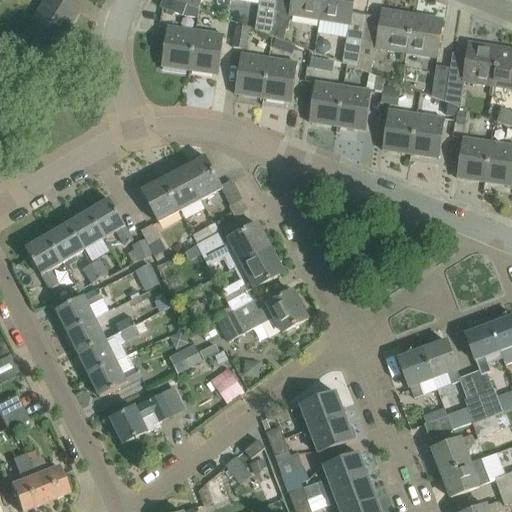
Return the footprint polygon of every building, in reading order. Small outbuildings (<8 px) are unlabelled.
[(79,13),(57,0),(46,0),(24,38),(50,54),(64,31),(67,33),(79,13)] [(179,15),(183,16),(188,5),(174,0),(163,0),(160,8),(179,15)] [(199,9),(201,0),(174,0),(188,5),(199,9)] [(290,17),(320,22),(323,0),(293,0),(292,6),(277,4),(272,37),(275,38),(284,41),(285,41),(287,30),(288,31),(290,17)] [(323,0),(320,22),(350,26),(354,0),(323,0)] [(277,4),(261,1),(257,31),(272,37),(277,4)] [(383,11),(379,39),(378,48),(407,53),(409,40),(411,26),(413,16),(383,11)] [(413,16),(411,26),(409,40),(407,53),(437,57),(443,21),(413,16)] [(164,67),(190,71),(196,31),(168,27),(162,67),(164,67)] [(250,30),(236,28),(233,49),(247,51),(250,30)] [(196,31),(190,71),(217,75),(219,76),(225,35),(196,31)] [(360,58),(363,36),(349,34),(346,55),(345,64),(358,69),(359,61),(360,58)] [(283,52),(284,41),(275,38),(273,51),(283,52)] [(330,51),(331,45),(328,41),(322,40),(318,43),(317,49),(320,53),(326,54),(330,51)] [(446,103),(456,106),(460,108),(464,81),(494,86),(496,71),(500,49),(470,44),(465,77),(450,75),(446,103)] [(496,71),(494,86),(511,88),(511,50),(500,49),(496,71)] [(237,95),(264,99),(270,59),(242,55),(235,95),(237,95)] [(322,71),(324,59),(314,57),(312,70),(322,71)] [(270,59),(264,99),(291,103),(292,103),(298,63),(270,59)] [(373,75),(375,63),(359,61),(358,69),(371,75),(373,75)] [(437,67),(432,98),(446,103),(450,75),(451,69),(437,67)] [(374,91),(383,92),(384,87),(385,78),(376,77),(374,91)] [(344,87),(316,83),(310,123),(311,123),(338,127),(339,117),(344,87)] [(344,87),(339,117),(338,127),(365,131),(364,131),(366,132),(372,92),(344,87)] [(396,89),(384,87),(383,92),(381,104),(398,107),(401,93),(396,92),(396,89)] [(455,117),(456,107),(447,106),(446,116),(455,117)] [(511,111),(502,108),(497,121),(511,126),(511,111)] [(417,115),(389,111),(383,151),(385,151),(385,150),(411,155),(417,115)] [(466,126),(467,113),(457,112),(456,125),(466,126)] [(417,115),(411,155),(438,159),(440,159),(446,120),(417,115)] [(486,182),(487,172),(492,143),(463,139),(457,179),(459,179),(459,178),(486,182)] [(487,172),(486,182),(511,186),(511,146),(492,143),(487,172)] [(202,201),(222,190),(221,189),(223,188),(207,157),(185,169),(202,201)] [(164,180),(181,212),(202,201),(185,169),(164,180)] [(159,224),(181,212),(164,180),(142,192),(159,224)] [(110,200),(90,212),(105,238),(117,231),(126,245),(134,241),(110,200)] [(229,208),(231,210),(232,214),(235,219),(249,211),(248,210),(244,202),(243,200),(229,208)] [(69,225),(84,251),(105,238),(90,212),(69,225)] [(46,238),(52,246),(63,263),(84,251),(69,225),(46,238)] [(161,238),(153,225),(141,231),(146,240),(148,245),(161,238)] [(230,272),(242,265),(263,254),(271,249),(258,225),(224,243),(219,234),(214,237),(198,245),(197,246),(208,267),(223,259),(230,272)] [(193,236),(198,245),(214,237),(209,228),(193,236)] [(63,263),(52,246),(46,238),(26,250),(42,276),(51,289),(60,284),(51,271),(63,263)] [(148,245),(146,240),(133,246),(135,251),(139,260),(140,262),(152,256),(148,245)] [(271,249),(263,254),(242,265),(249,276),(221,291),(233,312),(255,301),(250,292),(285,274),(271,249)] [(139,260),(135,251),(129,254),(133,263),(139,260)] [(92,265),(101,280),(109,275),(102,262),(101,260),(92,265)] [(92,285),(101,280),(92,265),(84,270),(92,285)] [(160,285),(155,275),(151,278),(141,282),(146,292),(160,285)] [(57,311),(68,333),(96,319),(89,306),(104,299),(100,290),(85,297),(86,297),(57,311)] [(255,301),(233,312),(234,314),(219,322),(230,343),(245,335),(245,334),(275,318),(283,334),(309,320),(294,292),(260,310),(255,301)] [(165,298),(159,301),(164,311),(170,308),(165,298)] [(511,317),(492,325),(506,365),(511,362),(511,317)] [(135,327),(130,318),(116,325),(121,334),(135,327)] [(79,355),(107,341),(96,319),(68,333),(79,355)] [(90,376),(127,357),(121,345),(148,331),(144,323),(135,327),(121,334),(107,341),(79,355),(90,376)] [(492,373),(489,366),(503,360),(506,365),(492,325),(466,335),(476,362),(477,362),(482,377),(492,373)] [(186,330),(165,339),(171,353),(192,344),(186,330)] [(454,385),(461,382),(457,371),(458,370),(448,342),(424,351),(435,380),(450,374),(454,385)] [(217,345),(200,354),(204,362),(221,353),(217,345)] [(171,359),(179,375),(204,361),(195,346),(171,359)] [(415,399),(424,396),(420,385),(435,380),(424,351),(399,360),(410,388),(411,388),(415,399)] [(101,398),(110,394),(128,385),(128,384),(143,376),(138,368),(134,370),(127,357),(90,376),(101,398)] [(229,369),(212,381),(228,405),(245,394),(229,369)] [(490,419),(504,414),(499,401),(494,390),(481,396),(490,419)] [(511,390),(499,396),(504,409),(511,405),(511,390)] [(124,445),(133,441),(161,426),(159,423),(173,416),(163,394),(148,401),(149,402),(135,409),(135,408),(112,420),(124,445)] [(302,407),(311,430),(345,417),(336,394),(302,407)] [(16,396),(0,404),(0,416),(1,420),(23,408),(16,396)] [(481,396),(466,402),(474,425),(490,419),(481,396)] [(23,408),(1,420),(8,432),(29,421),(23,408)] [(503,432),(502,430),(509,427),(504,414),(490,419),(474,425),(473,425),(478,441),(503,432)] [(345,417),(311,430),(319,453),(354,440),(345,417)] [(448,417),(425,425),(430,440),(454,432),(451,422),(448,417)] [(271,445),(285,440),(281,430),(267,435),(271,445)] [(472,436),(462,440),(462,439),(433,450),(442,474),(472,463),(467,450),(476,447),(472,436)] [(285,440),(271,445),(276,458),(289,452),(285,440)] [(259,441),(245,452),(252,460),(266,449),(259,441)] [(34,476),(45,504),(69,495),(59,467),(47,472),(42,459),(39,460),(36,451),(26,455),(34,476)] [(498,453),(484,458),(492,479),(506,473),(498,453)] [(24,511),(45,504),(34,476),(26,455),(12,460),(20,482),(11,486),(20,511),(24,511)] [(304,467),(299,455),(278,463),(283,475),(304,467)] [(325,468),(329,480),(320,483),(324,495),(368,478),(359,455),(325,468)] [(226,466),(233,474),(242,486),(253,478),(237,458),(226,466)] [(265,459),(251,465),(255,476),(256,476),(268,471),(269,471),(265,459)] [(472,463),(442,474),(452,499),(481,488),(481,487),(491,483),(482,461),(472,465),(472,463)] [(302,484),(309,481),(304,467),(283,475),(294,506),(308,501),(302,484)] [(511,473),(495,480),(499,491),(511,485),(511,473)] [(338,503),(341,511),(346,511),(367,504),(377,501),(368,478),(324,495),(328,507),(338,503)] [(511,485),(499,491),(505,507),(511,504),(511,485)] [(312,511),(308,501),(294,506),(296,511),(312,511)] [(381,511),(377,501),(367,504),(346,511),(381,511)] [(470,511),(501,511),(502,511),(498,502),(487,506),(470,511)]
